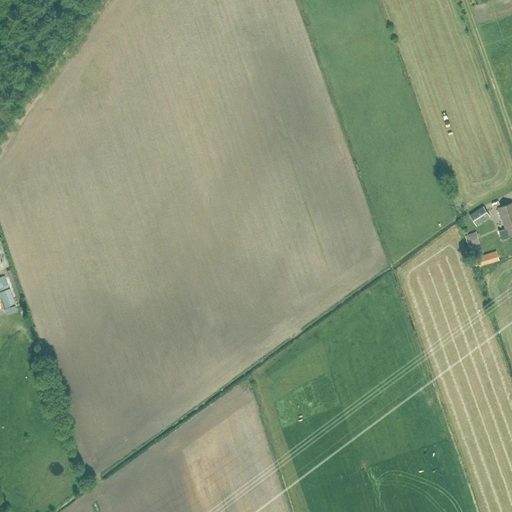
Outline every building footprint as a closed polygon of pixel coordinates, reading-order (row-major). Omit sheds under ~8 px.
[(511,202),(497,208),(502,224),(504,223),(506,228),(498,231),(501,239),(511,234),(511,202)] [(476,226),(490,216),(483,205),(469,215),(476,226)] [(484,252),(476,231),(464,235),(472,256),(484,252)] [(499,260),(496,250),(473,258),(476,267),(499,260)] [(0,268),(8,267),(7,260),(2,261),(1,255),(0,254),(0,268)] [(0,276),(0,296),(4,308),(15,305),(9,288),(8,288),(4,275),(0,276)]
